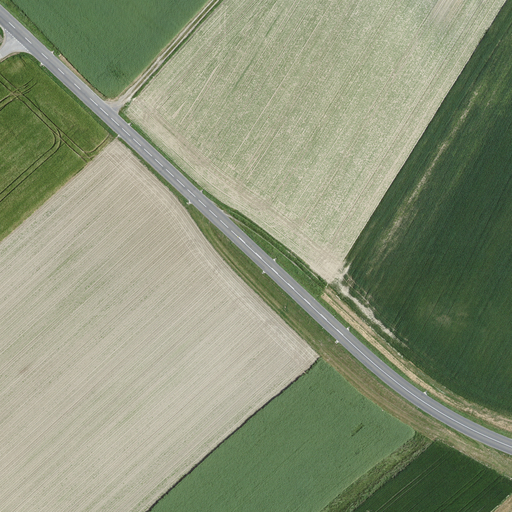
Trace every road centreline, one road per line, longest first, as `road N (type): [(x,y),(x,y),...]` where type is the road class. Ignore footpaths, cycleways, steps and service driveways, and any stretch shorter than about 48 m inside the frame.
road 1 (tertiary): [(511,446),(408,392),(0,12)]
road 2 (track): [(205,0),(103,108)]
